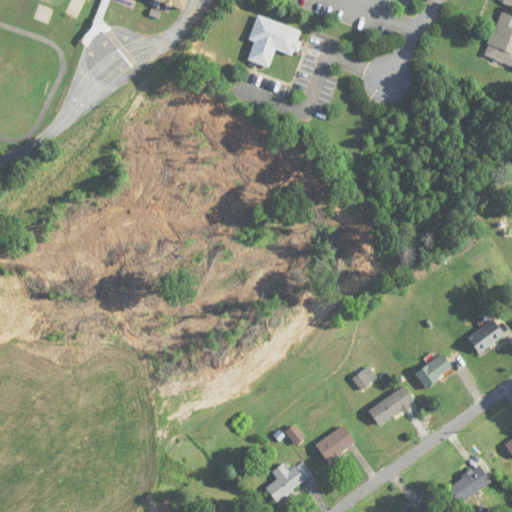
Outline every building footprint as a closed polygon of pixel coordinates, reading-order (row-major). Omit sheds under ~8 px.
[(154,0),(154,1),(186,10),(188,0),(154,0)] [(511,0),(500,0),(511,8),(511,13),(497,19),(485,57),(511,65),(511,0)] [(250,40),(254,42),(248,61),(270,68),(276,50),(294,56),(303,30),(257,16),(250,40)] [(470,339),(479,354),(505,337),(495,322),(470,339)] [(453,370),(444,355),(416,372),(425,387),(453,370)] [(377,378),(369,367),(353,379),(361,390),(377,378)] [(369,410),(379,426),(415,402),(405,387),(369,410)] [(329,463),(356,444),(344,426),(316,445),(329,463)] [(307,478),(295,465),(292,468),(286,461),(273,472),(278,479),(266,489),(278,503),(307,478)] [(491,481),(478,465),(449,488),(462,504),(491,481)]
